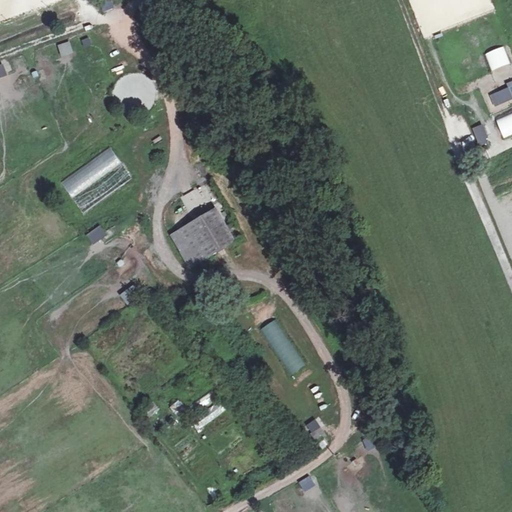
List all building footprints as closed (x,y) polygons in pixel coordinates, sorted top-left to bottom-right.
[(111,0),(100,4),(103,13),(114,10),(111,0)] [(58,46),(61,58),(74,55),(71,43),(58,46)] [(509,88),(489,96),(494,107),(511,100),(511,81),(507,83),(509,88)] [(511,111),(494,119),(503,140),(511,135),(511,111)] [(487,123),(472,129),(478,147),(491,142),(488,135),(491,134),(487,123)] [(112,147),(61,182),(83,214),(134,179),(112,147)] [(194,190),(181,198),(188,210),(201,202),(194,190)] [(234,242),(215,211),(171,237),(190,268),(234,242)] [(86,235),(93,246),(107,237),(101,226),(86,235)] [(120,296),(127,306),(142,295),(135,285),(120,296)] [(279,320),(263,328),(288,377),(304,369),(279,320)] [(178,401),(170,407),(176,415),(184,408),(178,401)] [(317,442),(325,436),(320,428),(312,434),(317,442)] [(372,437),(363,441),(368,452),(377,449),(372,437)] [(300,481),(303,491),(315,488),(312,478),(300,481)]
